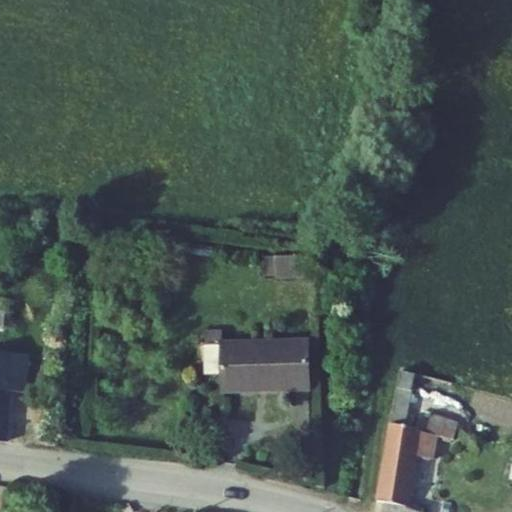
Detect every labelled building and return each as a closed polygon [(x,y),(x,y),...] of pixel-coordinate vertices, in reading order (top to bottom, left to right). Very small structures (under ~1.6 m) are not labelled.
[(274,254),(271,276),(295,280),(298,257),(274,254)] [(0,434),(8,435),(15,349),(10,347),(10,334),(0,333),(0,434)] [(223,388),(222,404),(307,408),(308,359),(207,356),(206,388),(223,388)] [(402,362),(398,383),(410,387),(415,366),(402,362)] [(28,363),(28,379),(57,380),(57,364),(28,363)] [(398,383),(379,492),(377,500),(385,500),(383,511),(427,511),(430,503),(411,499),(421,445),(430,393),(410,387),(398,383)] [(437,396),(430,393),(421,445),(439,448),(443,430),(456,433),(461,412),(434,406),(437,396)]
